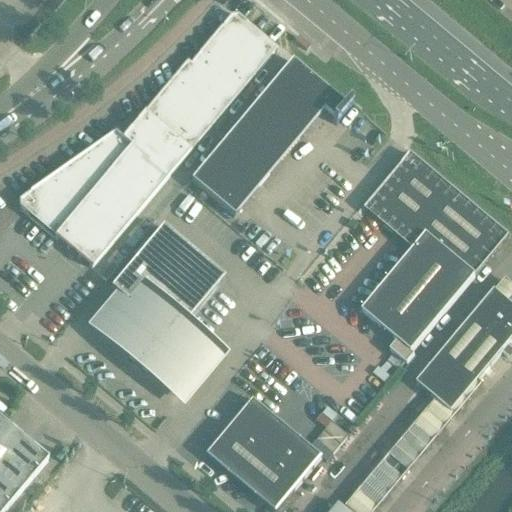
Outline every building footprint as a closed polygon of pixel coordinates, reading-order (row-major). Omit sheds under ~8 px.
[(91,272),(254,78),(276,52),(237,19),(230,19),(190,67),(187,65),(122,142),(115,136),(18,204),(18,211),(91,272)] [(300,72),(291,65),(190,185),(233,221),(241,212),(240,212),(317,120),(316,120),(322,113),(332,123),(344,109),(333,100),(332,101),(299,73),(300,72)] [(411,356),(509,239),(411,157),(364,212),(414,254),(362,315),(398,345),(390,354),(407,368),(414,359),(411,356)] [(185,328),(224,282),(162,231),(110,292),(120,301),(95,331),(128,360),(128,361),(146,376),(147,375),(180,403),(219,357),(185,328)] [(451,416),(511,343),(511,309),(495,294),(417,387),(451,416)] [(270,511),(280,511),(323,462),(254,404),(207,459),(270,511)] [(0,472),(24,444),(1,425),(0,426),(0,472)] [(333,458),(349,439),(332,425),(316,443),(333,458)] [(0,511),(6,511),(47,464),(24,444),(0,472),(0,511)] [(409,474),(391,460),(390,459),(384,466),(403,482),(409,474)] [(349,511),(339,503),(331,511),(349,511)]
